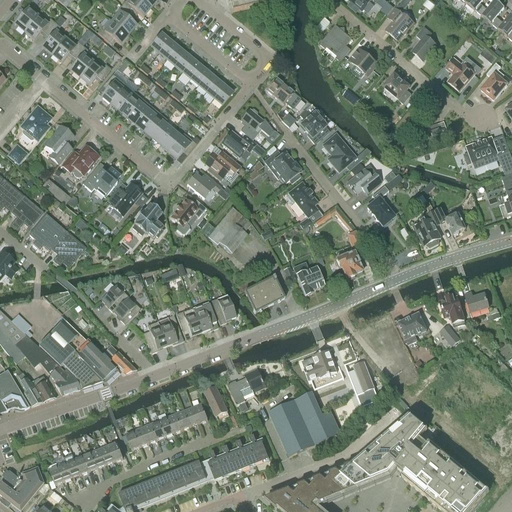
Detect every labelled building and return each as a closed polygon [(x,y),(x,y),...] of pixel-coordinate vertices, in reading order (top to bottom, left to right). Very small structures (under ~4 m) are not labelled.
[(72,0),(56,0),(56,1),(65,9),(72,0)] [(150,9),(139,0),(131,0),(127,5),(125,3),(121,8),(132,17),(136,13),(143,19),(143,18),(142,17),(144,15),(145,16),(150,9)] [(139,0),(150,9),(156,2),(155,2),(156,0),(157,0),(158,0),(139,0)] [(231,0),(234,12),(231,12),(232,13),(272,4),(272,3),(271,3),(269,0),(231,0)] [(347,0),(351,3),(348,7),(356,14),(359,10),(362,12),(371,0),(347,0)] [(382,0),(374,0),(374,1),(383,9),(387,4),(382,0)] [(404,0),(398,7),(403,11),(411,2),(408,0),(404,0)] [(469,0),(466,4),(465,4),(474,12),(475,12),(481,17),(482,18),(487,11),(480,5),(483,0),(469,0)] [(495,2),(487,11),(482,18),(481,17),(481,18),(491,26),(491,25),(497,31),(498,31),(503,25),(496,19),(503,10),(504,10),(495,2),(494,2),(495,2)] [(24,34),(39,15),(30,7),(23,16),(21,14),(17,19),(19,20),(14,26),(15,26),(18,28),(17,28),(24,34)] [(119,15),(112,24),(127,37),(133,30),(132,30),(134,27),(135,28),(135,27),(129,22),(132,17),(121,8),(117,13),(119,15)] [(401,14),(386,32),(398,42),(413,24),(401,14)] [(39,15),(24,34),(30,39),(31,38),(33,40),(33,41),(33,42),(41,33),(45,36),(55,25),(50,21),(48,22),(39,15)] [(511,16),(503,25),(498,31),(497,31),(507,39),(511,42),(511,16),(511,15),(510,15),(511,16)] [(122,43),(127,37),(112,24),(109,21),(97,35),(109,45),(113,41),(120,46),(119,45),(121,43),(122,43)] [(55,25),(45,36),(50,40),(42,49),(43,49),(45,51),(51,57),(65,41),(56,34),(59,29),(55,25)] [(340,31),(335,27),(319,46),(325,51),(327,50),(337,58),(335,60),(340,63),(350,51),(346,47),(352,40),(343,33),(343,30),(340,31)] [(423,63),(437,47),(428,39),(431,35),(424,28),(416,38),(421,42),(411,53),(423,63)] [(150,48),(158,55),(169,42),(165,38),(164,39),(161,36),(150,48)] [(65,41),(51,57),(58,62),(59,61),(61,63),(60,64),(61,65),(68,56),(73,59),(82,48),(77,44),(76,45),(67,38),(65,41)] [(166,62),(177,48),(169,42),(158,55),(166,62)] [(82,48),(73,59),(77,63),(70,72),(71,72),(73,74),(79,80),(95,61),(86,54),(87,52),(82,48)] [(174,68),(185,55),(177,48),(166,62),(174,68)] [(359,80),(360,79),(361,80),(365,75),(367,78),(379,63),(368,54),(366,56),(359,50),(349,62),(355,67),(351,72),(353,73),(352,74),(359,80)] [(497,51),(494,54),(502,60),(505,56),(497,51)] [(182,75),(193,61),(185,55),(174,68),(182,75)] [(460,94),(475,76),(462,65),(461,66),(454,60),(445,70),(453,76),(447,83),(460,94)] [(104,68),(95,61),(79,80),(86,85),(89,87),(88,87),(89,88),(96,79),(101,82),(110,71),(105,67),(104,68)] [(190,81),(201,68),(193,61),(182,75),(190,81)] [(491,80),(481,92),(493,102),(510,82),(498,72),(500,69),(496,65),(486,76),(491,80)] [(198,88),(209,75),(201,68),(190,81),(198,88)] [(136,79),(142,84),(145,79),(140,75),(136,79)] [(182,75),(177,81),(185,87),(190,81),(182,75)] [(205,94),(216,81),(209,75),(198,88),(205,94)] [(101,99),(110,106),(125,87),(112,76),(104,86),(108,90),(101,99)] [(403,105),(411,96),(406,92),(409,88),(394,76),(383,88),(398,101),(398,102),(403,105)] [(151,84),(145,79),(142,84),(148,88),(151,84)] [(292,111),(300,101),(293,95),(293,94),(283,86),(283,84),(280,81),(278,82),(276,80),(266,92),(283,106),(284,105),(292,111)] [(213,101),(224,88),(216,81),(205,94),(213,101)] [(118,113),(133,94),(125,87),(110,106),(118,113)] [(232,94),(224,88),(213,101),(221,108),(232,94)] [(153,93),(159,97),(162,93),(156,89),(153,93)] [(347,91),(342,97),(354,107),(359,101),(347,91)] [(168,98),(162,93),(159,97),(164,102),(168,98)] [(126,119),(142,101),(133,94),(118,113),(126,119)] [(135,126),(150,108),(142,101),(126,119),(135,126)] [(169,106),(175,111),(179,107),(172,102),(169,106)] [(184,111),(179,107),(175,111),(180,115),(184,111)] [(305,112),(299,117),(302,121),(313,112),(311,110),(312,109),(310,107),(305,112)] [(143,133),(158,115),(150,108),(135,126),(143,133)] [(34,140),(37,143),(48,129),(45,127),(51,120),(37,109),(34,112),(33,112),(33,113),(30,117),(29,117),(26,120),(26,121),(20,129),(23,132),(22,133),(22,135),(30,142),(32,142),(34,140)] [(246,137),(252,143),(258,136),(254,133),(257,129),(269,138),(273,133),(264,121),(262,122),(256,117),(257,116),(257,114),(253,111),(251,111),(250,112),(249,111),(240,122),(245,126),(240,132),(246,137)] [(310,140),(315,146),(329,134),(325,129),(327,127),(320,119),(322,118),(317,113),(316,114),(315,113),(300,126),(301,127),(300,128),(304,133),(305,132),(312,139),(310,140)] [(151,140),(167,122),(158,115),(143,133),(151,140)] [(190,117),(187,121),(192,125),(195,121),(190,117)] [(388,118),(384,123),(389,128),(393,123),(388,118)] [(167,122),(151,140),(160,147),(172,132),(164,126),(167,122)] [(410,137),(415,134),(410,124),(405,127),(410,137)] [(425,147),(443,141),(439,130),(435,132),(433,127),(418,132),(421,138),(422,138),(425,147)] [(66,147),(73,138),(61,128),(45,147),(52,154),(49,158),(59,167),(72,151),(66,147)] [(180,139),(172,132),(160,147),(168,154),(183,135),(180,139)] [(252,143),(246,137),(242,142),(231,133),(221,145),(232,154),(232,156),(235,159),(237,159),(239,160),(245,152),(249,155),(256,146),(252,143)] [(196,146),(183,135),(168,154),(176,161),(183,153),(188,156),(196,146)] [(339,175),(356,160),(336,136),(323,147),(332,158),(328,161),(339,175)] [(468,154),(463,156),(467,167),(472,165),(474,171),(485,166),(499,161),(505,178),(511,175),(511,160),(509,153),(498,157),(497,155),(492,141),(491,139),(466,148),(468,154)] [(16,148),(8,158),(18,166),(26,156),(16,148)] [(83,178),(98,159),(85,148),(77,157),(72,153),(61,167),(70,175),(71,174),(73,174),(74,175),(74,177),(76,179),(78,179),(80,179),(81,178),(82,177),(83,178)] [(278,153),(265,163),(278,180),(280,179),(285,185),(289,183),(298,175),(300,174),(300,173),(300,172),(295,165),(294,166),(286,155),(282,158),(278,153)] [(234,176),(240,169),(222,154),(218,159),(213,155),(204,166),(209,170),(207,173),(220,184),(229,172),(234,176)] [(345,169),(348,173),(363,160),(359,156),(355,159),(356,160),(345,169)] [(248,177),(247,178),(248,178),(249,180),(249,181),(250,182),(251,182),(252,182),(253,180),(254,179),(255,179),(256,178),(257,177),(258,176),(257,175),(257,174),(257,173),(258,172),(259,172),(259,171),(260,171),(260,170),(261,170),(262,169),(262,168),(262,167),(261,167),(261,166),(260,165),(260,164),(258,163),(257,163),(257,164),(256,164),(256,165),(255,166),(255,167),(254,167),(253,168),(253,169),(253,170),(253,171),(253,172),(253,173),(252,173),(252,174),(251,174),(250,175),(249,175),(249,176),(248,176),(248,177)] [(82,186),(91,193),(94,190),(105,199),(116,185),(115,184),(120,178),(110,169),(107,173),(98,166),(82,186)] [(364,171),(347,184),(357,197),(362,193),(365,198),(381,185),(374,176),(375,175),(369,167),(363,171),(364,171)] [(298,175),(289,183),(291,186),(301,178),(298,175)] [(511,175),(505,178),(502,179),(510,201),(509,201),(510,204),(504,206),(508,215),(511,213),(511,175)] [(216,195),(220,190),(207,179),(204,184),(195,177),(186,187),(203,201),(212,191),(216,195)] [(375,203),(367,210),(372,216),(371,216),(376,222),(377,222),(382,228),(383,230),(391,223),(390,222),(393,219),(378,201),(388,193),(402,182),(398,177),(384,188),(371,198),(375,203)] [(3,181),(0,185),(0,212),(3,208),(10,214),(23,198),(3,181)] [(287,196),(287,198),(292,204),(293,204),(294,203),(307,219),(306,219),(306,220),(298,225),(302,231),(322,218),(318,212),(314,207),(318,204),(311,196),(312,196),(309,192),(308,192),(302,184),(288,195),(289,195),(287,196)] [(106,204),(122,218),(142,195),(139,193),(139,191),(135,187),(132,187),(130,185),(122,194),(117,190),(106,204)] [(141,196),(134,204),(140,209),(147,201),(141,196)] [(415,201),(415,202),(416,203),(417,204),(417,205),(418,205),(420,206),(422,206),(423,206),(423,205),(424,204),(424,203),(425,202),(425,200),(424,200),(424,199),(423,198),(423,197),(422,197),(421,197),(420,198),(419,199),(418,200),(417,200),(416,200),(416,201),(415,201)] [(23,198),(10,214),(16,219),(10,227),(17,233),(23,225),(30,231),(43,215),(23,198)] [(177,231),(182,236),(184,235),(189,230),(188,228),(186,225),(197,212),(202,216),(206,211),(196,203),(192,207),(185,202),(170,219),(179,226),(176,229),(177,231)] [(135,226),(131,230),(141,238),(145,234),(153,241),(163,229),(155,223),(161,216),(150,206),(144,214),(143,213),(133,224),(135,226)] [(207,225),(199,234),(216,248),(219,245),(232,256),(246,237),(243,235),(245,232),(246,231),(248,230),(248,229),(248,228),(249,228),(250,228),(250,227),(251,226),(248,224),(248,223),(242,219),(231,210),(214,231),(207,225)] [(335,210),(315,224),(317,228),(334,216),(352,235),(355,233),(335,210)] [(434,215),(440,226),(446,224),(452,237),(453,236),(455,237),(458,236),(458,234),(465,230),(458,216),(446,222),(441,212),(434,215)] [(435,229),(440,226),(434,215),(428,218),(429,222),(414,229),(423,249),(425,248),(430,251),(438,246),(439,241),(441,240),(435,229)] [(51,251),(65,233),(45,216),(29,236),(35,242),(32,246),(39,251),(43,247),(49,253),(51,251)] [(202,221),(197,227),(201,230),(206,224),(202,221)] [(79,222),(75,227),(83,234),(87,229),(79,222)] [(100,226),(95,232),(105,240),(110,234),(100,226)] [(51,251),(57,256),(52,262),(59,268),(63,264),(69,269),(85,250),(65,233),(51,251)] [(265,242),(272,238),(269,233),(262,237),(263,239),(265,242)] [(351,248),(359,244),(354,234),(347,238),(351,248)] [(10,281),(17,272),(11,267),(14,264),(2,254),(0,255),(0,280),(4,275),(10,281)] [(354,276),(361,273),(353,254),(336,261),(340,270),(341,270),(346,281),(355,277),(354,276)] [(319,256),(315,258),(319,269),(324,267),(319,256)] [(312,293),(323,289),(315,269),(308,272),(306,267),(293,272),(294,274),(292,275),(289,269),(284,272),(287,281),(295,278),(304,298),(313,295),(312,293)] [(175,271),(159,277),(163,286),(178,280),(175,271)] [(259,284),(270,278),(267,272),(256,278),(259,284)] [(150,279),(144,281),(146,287),(152,285),(150,279)] [(243,293),(249,304),(254,315),(284,300),(273,279),(243,293)] [(114,314),(128,300),(116,288),(101,302),(109,310),(108,311),(113,315),(114,314)] [(89,289),(84,294),(87,298),(93,292),(89,289)] [(465,296),(468,304),(471,315),(489,309),(485,295),(473,299),(471,294),(465,296)] [(211,304),(220,328),(226,326),(226,324),(235,320),(227,298),(211,304)] [(458,298),(446,302),(447,305),(442,306),(445,317),(451,315),(455,329),(466,325),(458,298)] [(128,300),(114,314),(121,322),(120,323),(125,328),(140,312),(128,300)] [(193,311),(202,335),(211,331),(212,333),(218,330),(209,305),(193,311)] [(202,335),(193,311),(176,317),(186,343),(194,340),(193,338),(202,335)] [(26,337),(0,312),(0,329),(25,358),(24,359),(25,359),(31,367),(37,362),(56,384),(55,386),(62,398),(80,392),(71,378),(69,379),(59,369),(47,358),(26,337)] [(419,315),(408,320),(416,338),(427,332),(419,315)] [(158,325),(167,348),(178,344),(179,345),(184,344),(174,318),(158,325)] [(81,320),(77,324),(79,325),(78,326),(83,330),(87,326),(81,320)] [(407,342),(416,338),(408,320),(399,324),(407,342)] [(96,351),(94,349),(65,324),(63,326),(61,324),(39,347),(60,368),(62,366),(73,378),(80,389),(81,392),(103,384),(102,383),(116,370),(97,350),(96,351)] [(167,348),(158,325),(147,329),(149,334),(144,336),(152,356),(158,354),(157,352),(167,348)] [(452,349),(460,342),(448,327),(440,334),(452,349)] [(0,346),(15,366),(24,359),(25,358),(0,329),(0,346)] [(312,360),(302,364),(305,371),(304,372),(309,385),(311,384),(314,392),(333,385),(330,377),(340,374),(343,381),(344,381),(339,368),(338,368),(338,369),(335,370),(328,352),(312,359),(312,360)] [(126,376),(135,371),(118,354),(111,360),(126,376)] [(364,363),(352,367),(363,395),(357,397),(357,396),(356,397),(361,410),(362,410),(362,409),(379,403),(374,390),(375,390),(364,363)] [(246,403),(244,399),(266,389),(257,371),(245,377),(247,380),(237,385),(236,383),(227,387),(237,408),(246,403)] [(0,376),(0,402),(6,413),(9,412),(10,411),(11,411),(13,411),(15,411),(16,411),(20,412),(21,412),(23,412),(24,412),(25,411),(29,409),(7,372),(0,376)] [(24,395),(32,409),(42,405),(31,386),(30,385),(29,386),(25,378),(22,374),(18,378),(20,381),(27,393),(24,395)] [(42,405),(55,401),(42,378),(30,385),(31,386),(42,405)] [(219,423),(229,418),(215,389),(205,394),(219,423)] [(289,459),(341,436),(331,414),(323,417),(313,394),(269,414),(289,459)] [(193,409),(199,426),(208,422),(201,406),(193,409)] [(184,412),(191,429),(199,426),(193,409),(184,412)] [(176,416),(183,432),(191,429),(184,412),(176,416)] [(168,419),(174,436),(183,432),(176,416),(168,419)] [(352,466),(270,499),(279,507),(277,509),(281,511),(317,511),(312,508),(388,477),(395,469),(399,473),(403,476),(401,479),(425,498),(441,511),(472,511),(486,497),(474,487),(477,483),(430,444),(428,447),(419,440),(427,431),(409,416),(369,451),(362,457),(364,459),(360,463),(352,466)] [(159,422),(166,439),(174,436),(168,419),(159,422)] [(151,426),(157,442),(166,439),(159,422),(151,426)] [(142,429),(149,446),(157,442),(151,426),(142,429)] [(134,432),(141,449),(149,446),(142,429),(134,432)] [(141,449),(134,432),(125,436),(132,453),(141,449)] [(262,443),(248,449),(255,464),(255,467),(264,463),(263,461),(268,459),(262,443)] [(108,447),(115,464),(123,461),(117,444),(108,447)] [(100,451),(106,467),(115,464),(108,447),(100,451)] [(235,454),(242,472),(250,469),(249,466),(255,464),(248,449),(235,454)] [(91,454),(98,471),(106,467),(100,451),(91,454)] [(83,457),(89,474),(98,471),(91,454),(83,457)] [(222,459),(229,477),(237,474),(236,472),(241,470),(242,472),(235,454),(222,459)] [(81,477),(75,461),(74,461),(72,457),(64,460),(66,464),(73,481),(81,477)] [(75,461),(81,477),(89,474),(83,457),(75,461)] [(229,477),(222,459),(208,465),(215,483),(223,479),(222,477),(228,475),(229,477)] [(199,483),(206,481),(199,463),(191,466),(192,468),(187,470),(186,468),(178,471),(179,474),(174,476),(173,473),(165,477),(166,479),(160,481),(159,479),(152,482),(153,484),(147,487),(146,484),(138,488),(139,490),(134,492),(133,490),(119,496),(125,511),(141,511),(140,510),(147,507),(146,505),(152,503),(153,505),(160,502),(159,500),(166,497),(167,499),(173,497),(172,494),(179,492),(180,494),(187,491),(186,489),(192,486),(193,489),(200,486),(199,483)] [(58,467),(65,484),(73,481),(66,464),(58,467)] [(65,484),(58,467),(49,471),(56,488),(65,484)] [(18,511),(23,511),(45,485),(39,469),(22,475),(22,477),(18,479),(10,473),(4,480),(0,484),(0,501),(6,506),(8,503),(18,511)] [(59,505),(63,500),(52,491),(48,496),(59,505)] [(63,500),(59,505),(66,510),(69,506),(63,500)]
